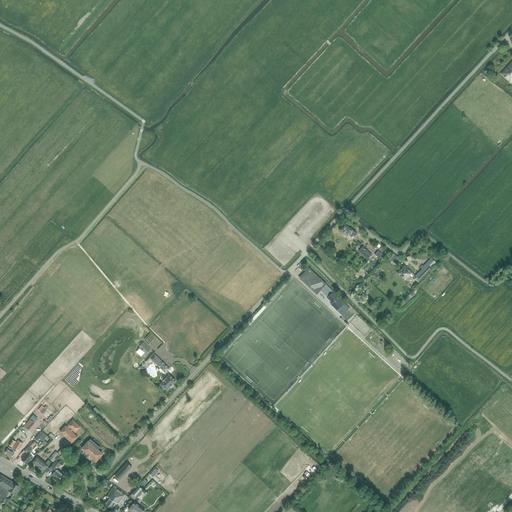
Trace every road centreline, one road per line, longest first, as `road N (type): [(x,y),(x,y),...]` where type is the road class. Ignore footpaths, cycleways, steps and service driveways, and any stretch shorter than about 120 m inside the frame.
road 1 (unclassified): [(75,503),(343,212)]
road 2 (unclassified): [(343,212),(511,30)]
road 3 (residential): [(489,281),(425,235),(397,251),(343,212)]
road 4 (track): [(75,241),(164,342)]
